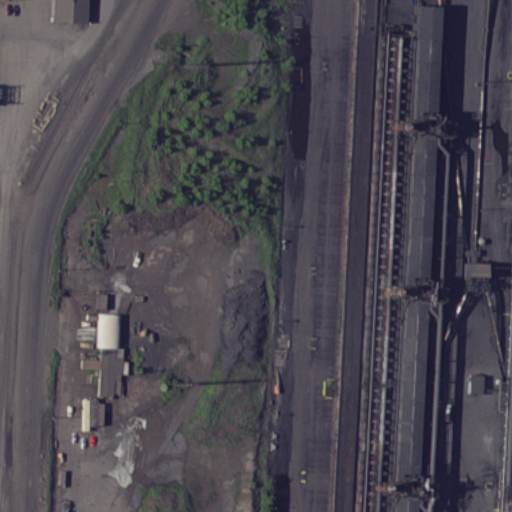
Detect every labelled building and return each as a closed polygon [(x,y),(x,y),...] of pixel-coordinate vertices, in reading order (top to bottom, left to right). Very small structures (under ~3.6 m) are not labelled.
[(51,0),(88,0),(88,20),(51,19),(51,0)] [(413,4),(422,4),(435,5),(430,111),(417,110),(408,110),(413,4)] [(407,134),(416,134),(429,135),(422,274),(409,274),(400,273),(407,134)] [(462,255),(461,249),(464,249),(472,248),(476,247),(476,253),(462,255)] [(462,261),(482,261),(482,275),(462,275),(462,261)] [(398,299),(408,299),(421,300),(412,473),(399,473),(390,472),(398,299)] [(101,343),(120,345),(116,393),(97,391),(101,343)] [(97,359),(80,359),(80,368),(96,368),(97,359)] [(480,375),(466,374),(465,392),(479,392),(480,375)] [(388,511),(389,496),(398,496),(411,497),(410,511),(388,511)]
